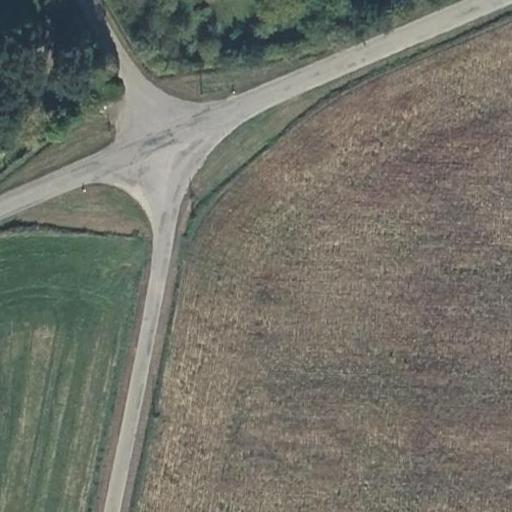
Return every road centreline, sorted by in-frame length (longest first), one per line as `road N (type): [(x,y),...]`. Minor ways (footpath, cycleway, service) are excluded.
road 1 (unclassified): [(111,511),(162,255),(159,140)]
road 2 (tertiary): [(159,140),(494,0)]
road 3 (tertiary): [(0,207),(159,140)]
road 4 (unclassified): [(159,140),(85,0)]
